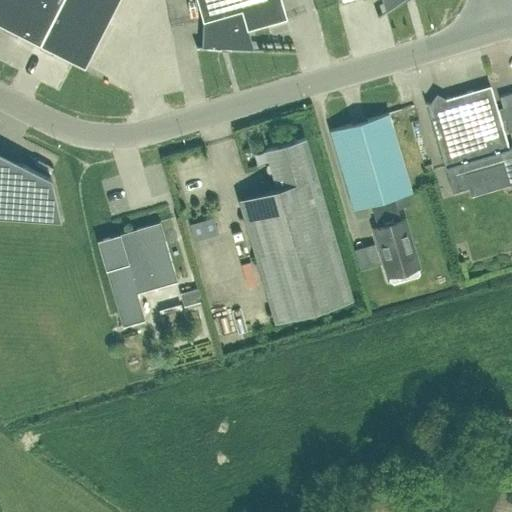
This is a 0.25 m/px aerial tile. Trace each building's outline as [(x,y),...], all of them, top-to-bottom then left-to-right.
[(0,0),(0,21),(82,64),(113,0),(0,0)] [(285,18),(279,0),(195,0),(201,20),(199,44),(194,44),(194,45),(261,48),(261,47),(251,46),(246,29),(285,18)] [(338,0),(339,1),(342,0),(380,0),(383,10),(397,0),(338,0)] [(511,77),(494,82),(511,140),(511,139),(511,77)] [(511,145),(507,147),(488,84),(425,103),(425,102),(424,103),(443,167),(459,163),(462,173),(500,161),(507,184),(511,186),(511,145)] [(409,189),(386,112),(328,129),(351,206),(351,208),(368,203),(372,215),(375,225),(371,227),(386,275),(417,266),(402,217),(398,218),(395,207),(392,196),(410,190),(409,189)] [(350,298),(303,137),(264,148),(275,187),(237,198),(273,320),(350,298)] [(0,214),(59,218),(49,177),(21,163),(0,161),(0,214)] [(175,280),(158,220),(95,239),(120,325),(143,318),(135,292),(175,280)] [(203,299),(199,287),(180,293),(183,304),(203,299)] [(397,473),(370,459),(355,486),(382,501),(397,473)] [(436,511),(437,510),(409,497),(401,511),(436,511)]
